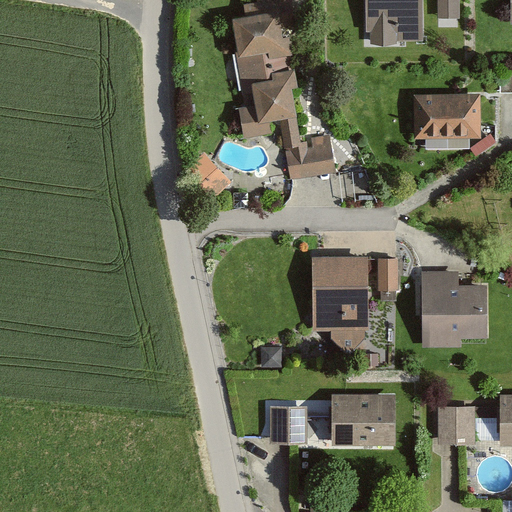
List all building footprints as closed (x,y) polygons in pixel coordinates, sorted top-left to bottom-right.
[(291,26),(287,0),(252,0),(253,3),(238,5),(241,18),(225,21),(237,97),(246,96),(248,108),(234,111),(238,140),(266,135),(264,124),(276,122),(285,179),(331,172),(326,137),(305,140),(306,145),(295,147),(286,90),(291,89),(283,39),(276,40),(274,29),(291,26)] [(421,43),(420,0),(365,0),(365,33),(374,33),(374,43),(421,43)] [(459,18),(458,0),(437,0),(438,18),(459,18)] [(511,68),(500,68),(500,94),(511,93),(511,68)] [(479,138),(479,96),(414,97),(414,139),(479,138)] [(362,330),(359,257),(306,259),(308,332),(362,330)] [(392,261),(373,261),(374,292),(393,292),(392,261)] [(453,286),(453,273),(416,273),(418,348),(456,348),(456,340),(483,339),(482,286),(453,286)] [(277,366),(275,348),(257,349),(258,368),(277,366)] [(395,395),(333,396),(333,446),(396,446),(395,395)] [(511,397),(502,397),(502,448),(511,447),(511,397)] [(500,403),(479,403),(480,432),(500,432),(500,403)] [(307,407),(272,408),(272,445),(308,444),(307,407)] [(475,408),(440,408),(440,446),(476,445),(475,408)]
